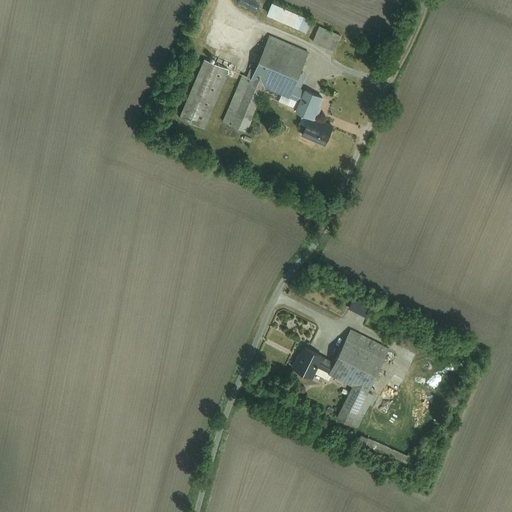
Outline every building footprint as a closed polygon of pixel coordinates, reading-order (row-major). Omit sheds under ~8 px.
[(272,0),(266,14),(306,30),(312,17),(272,0)] [(319,24),(313,40),(331,47),(338,32),(319,24)] [(242,80),(222,127),(247,137),(265,96),(289,106),(309,57),(269,41),(251,84),(242,80)] [(206,66),(180,123),(206,134),(231,77),(206,66)] [(304,90),(294,115),(308,121),(301,138),(324,146),(331,128),(315,122),(325,99),(304,90)] [(368,315),(372,305),(352,298),(348,309),(368,315)] [(334,412),(356,424),(373,392),(366,389),(388,349),(347,326),(329,359),(300,343),(290,362),(311,373),(316,363),(350,382),(334,412)] [(413,456),(368,436),(365,443),(410,464),(413,456)]
